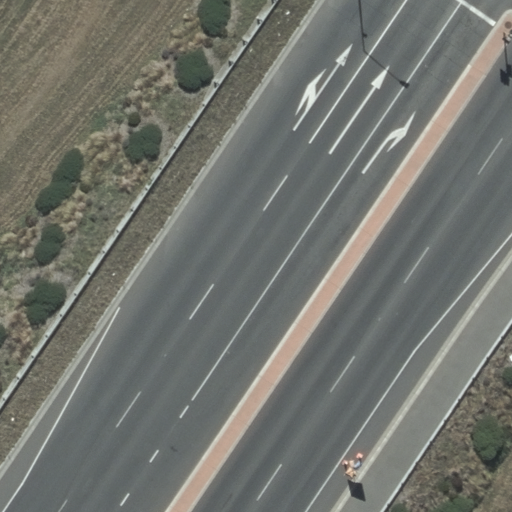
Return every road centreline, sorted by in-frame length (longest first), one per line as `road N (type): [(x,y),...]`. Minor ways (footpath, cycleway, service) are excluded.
road 1 (secondary): [(56,511),(405,0)]
road 2 (secondary): [(511,122),(247,511)]
